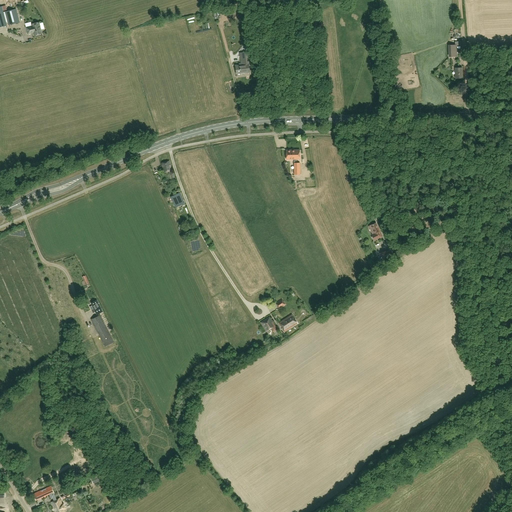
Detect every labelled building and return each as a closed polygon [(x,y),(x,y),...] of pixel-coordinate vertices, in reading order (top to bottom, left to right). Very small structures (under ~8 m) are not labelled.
[(231,20),(243,18),(242,8),(230,10),(231,20)] [(16,9),(5,12),(9,25),(20,23),(16,9)] [(26,28),(28,35),(34,33),(34,36),(42,34),(39,23),(32,25),(32,26),(26,28)] [(456,45),(448,45),(448,57),(457,57),(456,45)] [(240,64),(240,65),(236,66),(237,74),(250,72),(249,64),(248,52),(240,53),(241,63),(240,64)] [(300,150),(293,150),(286,150),(286,160),(294,159),(294,174),(300,174),(300,163),(297,163),(297,159),(300,159),(300,150)] [(162,163),(164,172),(172,170),(169,161),(162,163)] [(178,207),(184,204),(185,203),(184,199),(181,192),(170,197),(175,208),(178,207)] [(376,223),(371,225),(375,234),(372,235),(374,240),(382,236),(376,223)] [(383,260),(393,255),(391,249),(386,251),(380,253),(383,260)] [(282,299),(275,303),(278,309),(285,305),(282,299)] [(97,300),(91,303),(92,306),(90,307),(91,310),(94,308),(97,315),(103,312),(97,300)] [(100,315),(91,320),(105,347),(114,342),(100,315)] [(279,323),(284,332),(298,324),(292,315),(279,323)] [(277,329),(275,326),(270,317),(261,323),(267,332),(270,329),(273,332),(277,329)] [(96,471),(93,465),(82,470),(84,476),(96,471)] [(100,481),(97,473),(90,475),(93,484),(100,481)] [(51,486),(39,491),(40,493),(42,497),(42,498),(46,497),(45,496),(49,495),(51,499),(53,498),(53,499),(54,501),(51,502),(55,511),(62,511),(65,511),(64,509),(66,509),(63,503),(62,504),(59,498),(57,500),(54,493),(51,486)]
